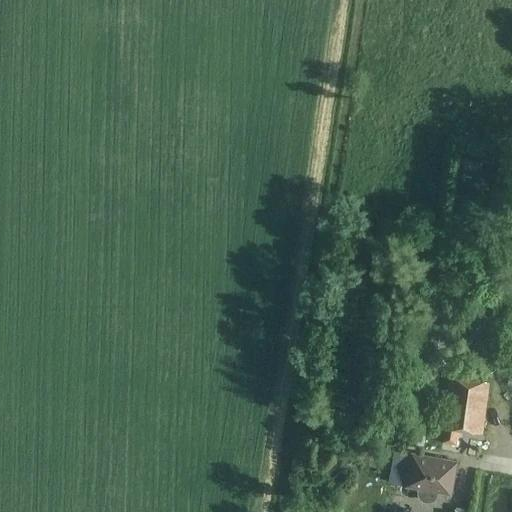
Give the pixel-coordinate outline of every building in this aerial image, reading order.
[(460,169),(479,171),(481,154),(462,151),(460,169)] [(396,363),(409,365),(409,358),(425,360),(431,311),(402,308),(396,363)] [(452,314),(431,311),(425,360),(425,362),(446,365),(452,314)] [(482,420),(484,420),(489,381),(448,376),(441,429),(444,429),(441,452),(470,456),(473,434),(480,435),(482,420)] [(308,477),(317,477),(322,434),(312,434),(308,477)] [(458,460),(410,451),(410,453),(403,452),(397,484),(418,488),(417,492),(417,495),(418,498),(421,500),(424,502),(426,503),(430,503),(433,502),(435,500),(437,498),(438,493),(451,496),(458,460)]
